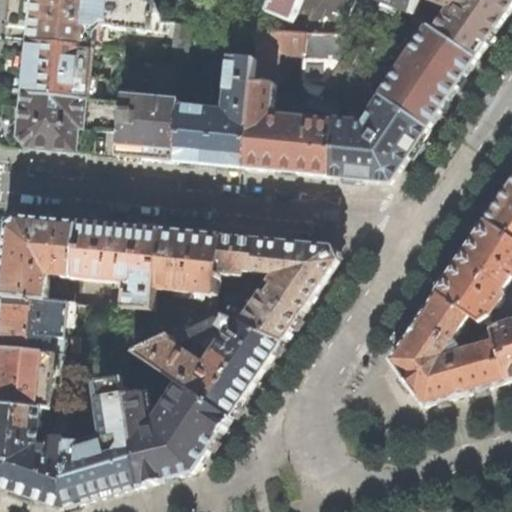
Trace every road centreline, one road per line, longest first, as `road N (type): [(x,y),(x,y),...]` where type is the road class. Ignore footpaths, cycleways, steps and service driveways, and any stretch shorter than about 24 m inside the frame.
road 1 (residential): [(0,182),(425,223)]
road 2 (residential): [(310,430),(319,385),(425,223)]
road 3 (residential): [(128,511),(251,474),(310,430)]
road 4 (residential): [(339,473),(390,478),(511,442)]
road 5 (residential): [(425,223),(511,101)]
